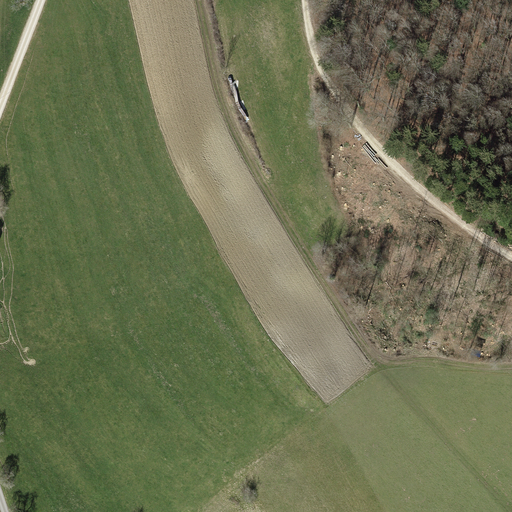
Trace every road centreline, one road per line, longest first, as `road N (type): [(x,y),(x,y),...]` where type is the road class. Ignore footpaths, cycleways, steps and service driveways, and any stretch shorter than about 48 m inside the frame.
road 1 (track): [(203,0),(220,84),(248,156),(372,356),(511,509)]
road 2 (track): [(42,0),(0,114),(5,511)]
road 3 (track): [(511,254),(422,197),(363,136),(312,48),(305,0)]
road 4 (track): [(372,356),(511,362)]
